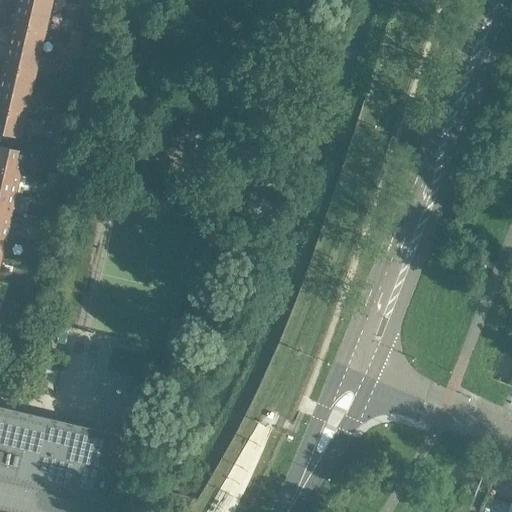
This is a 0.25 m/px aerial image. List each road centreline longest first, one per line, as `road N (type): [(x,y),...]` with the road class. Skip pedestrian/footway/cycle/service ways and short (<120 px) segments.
road 1 (tertiary): [(356,362),(490,23)]
road 2 (residential): [(511,431),(356,362)]
road 3 (tertiary): [(286,511),(356,362)]
